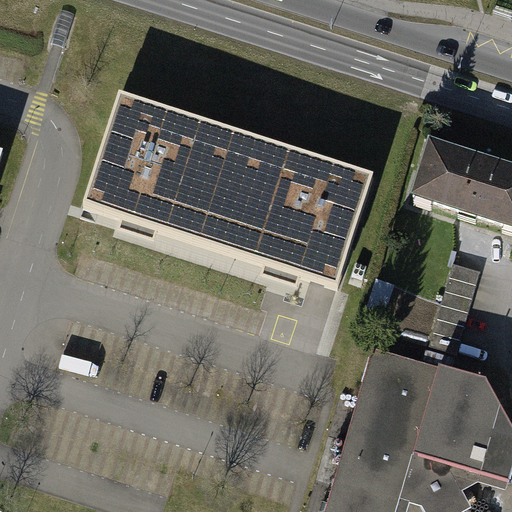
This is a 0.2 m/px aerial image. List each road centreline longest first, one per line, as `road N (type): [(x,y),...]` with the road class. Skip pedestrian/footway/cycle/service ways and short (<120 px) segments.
road 1 (secondary): [(168,0),(511,109)]
road 2 (secondary): [(511,71),(290,0)]
